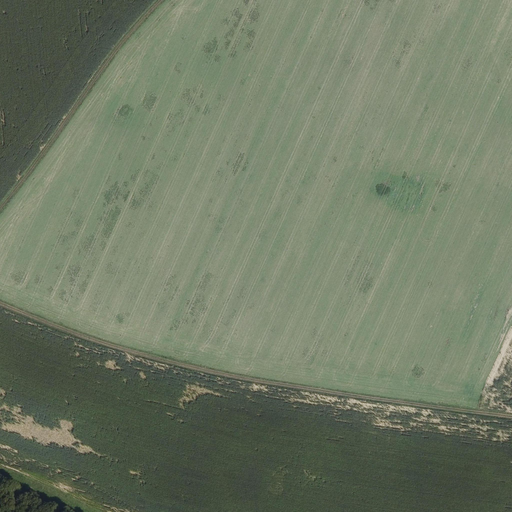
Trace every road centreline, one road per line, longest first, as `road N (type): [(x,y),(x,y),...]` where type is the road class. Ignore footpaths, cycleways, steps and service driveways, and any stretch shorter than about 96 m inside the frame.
road 1 (track): [(511,417),(207,371),(90,340),(0,304)]
road 2 (track): [(161,0),(0,209)]
